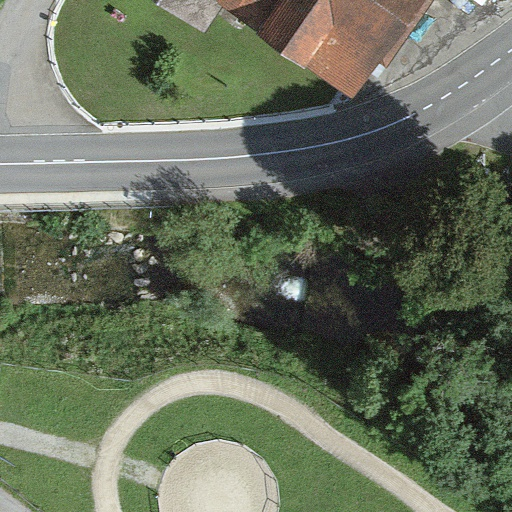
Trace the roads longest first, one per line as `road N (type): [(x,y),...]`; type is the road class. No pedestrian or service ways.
road 1 (tertiary): [(0,163),(305,146),(387,124),(466,84)]
road 2 (unknown): [(441,511),(248,388),(209,381),(171,387),(143,409)]
road 3 (unknown): [(0,430),(108,458),(110,511)]
